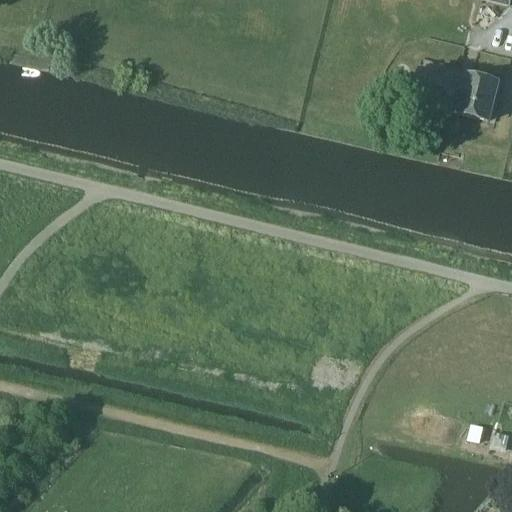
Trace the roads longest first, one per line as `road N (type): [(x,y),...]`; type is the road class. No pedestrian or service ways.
road 1 (unclassified): [(511,288),(0,163)]
road 2 (track): [(331,465),(0,386)]
